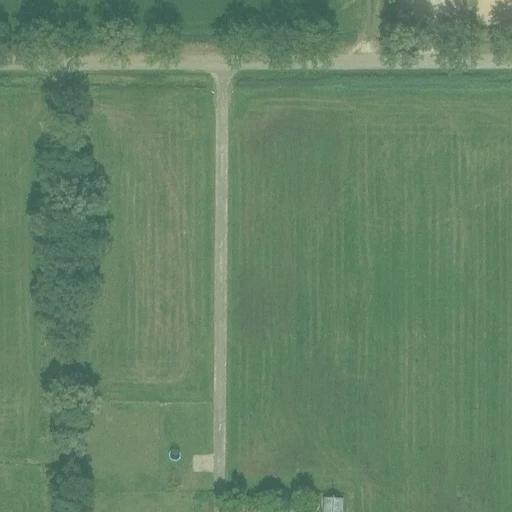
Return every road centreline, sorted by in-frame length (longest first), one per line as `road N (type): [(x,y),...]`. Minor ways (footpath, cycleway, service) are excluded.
road 1 (unclassified): [(511,62),(0,63)]
road 2 (track): [(55,63),(53,511)]
road 3 (unknown): [(226,63),(216,492)]
